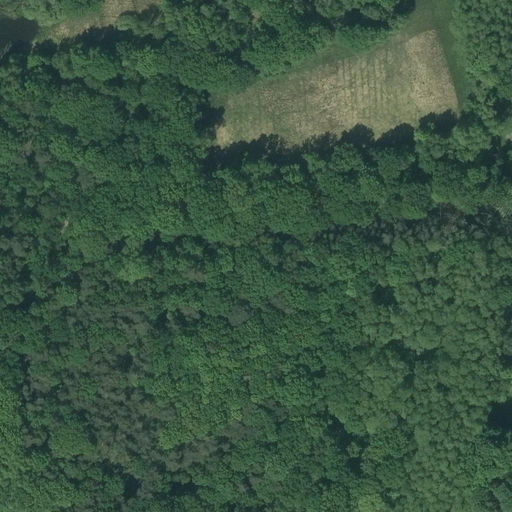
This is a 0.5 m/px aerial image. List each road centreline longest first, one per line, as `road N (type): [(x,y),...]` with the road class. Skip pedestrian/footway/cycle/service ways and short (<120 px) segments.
road 1 (track): [(60,287),(61,230),(99,187),(30,154),(10,162),(0,155)]
road 2 (track): [(99,187),(211,180),(224,161)]
